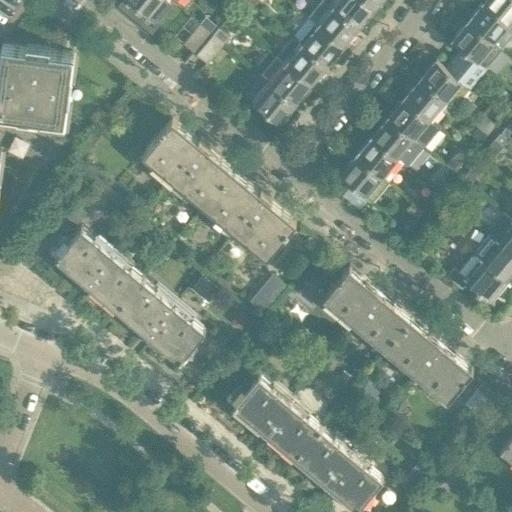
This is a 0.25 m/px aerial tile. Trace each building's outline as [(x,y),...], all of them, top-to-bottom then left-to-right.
[(133,0),(152,16),(165,0),(133,0)] [(255,3),(251,0),(241,0),(240,1),(250,9),(255,3)] [(359,25),(328,0),(320,0),(308,15),(309,16),(343,44),(359,25)] [(374,6),(366,0),(328,0),(359,25),(374,6)] [(485,0),(483,0),(468,19),(493,39),(509,20),(485,0)] [(511,0),(485,0),(509,20),(511,16),(511,0)] [(205,16),(200,22),(210,30),(215,24),(205,16)] [(343,44),(309,16),(293,34),(299,40),(327,63),(343,44)] [(502,46),(493,39),(468,19),(452,38),(462,46),(486,66),(502,46)] [(184,42),(194,50),(210,30),(200,22),(184,42)] [(228,35),(219,27),(213,33),(223,41),(228,35)] [(213,33),(197,53),(207,60),(223,41),(213,33)] [(327,63),(299,40),(293,34),(277,54),(283,59),(311,82),(327,63)] [(0,159),(2,148),(1,148),(1,147),(0,146),(0,109),(18,112),(19,110),(41,113),(41,115),(66,118),(69,98),(63,97),(67,70),(72,71),(75,50),(50,47),(50,49),(39,47),(39,46),(3,41),(0,61),(0,60),(0,159)] [(462,46),(453,55),(479,76),(487,67),(486,66),(462,46)] [(471,86),(479,76),(453,55),(445,65),(436,57),(420,77),(445,98),(452,104),(469,84),(471,86)] [(311,82),(283,59),(267,78),(295,101),(311,82)] [(295,101),(267,78),(261,73),(251,85),(257,90),(251,97),(279,121),(295,101)] [(420,77),(404,96),(429,116),(445,98),(420,77)] [(404,96),(388,115),(413,135),(429,116),(404,96)] [(487,132),(495,122),(484,113),(476,123),(477,125),(487,132)] [(199,135),(198,137),(172,115),(143,151),(205,202),(234,167),(209,146),(210,144),(199,135)] [(388,115),(372,134),(397,155),(413,135),(388,115)] [(487,132),(477,125),(472,131),(482,139),(487,132)] [(509,139),(500,131),(494,139),(503,146),(509,139)] [(372,134),(357,152),(382,173),(397,155),(372,134)] [(503,146),(494,139),(489,145),(498,153),(503,146)] [(357,152),(340,172),(365,193),(382,173),(357,152)] [(451,157),(446,162),(455,170),(460,164),(451,157)] [(234,167),(205,202),(267,254),(296,219),(271,197),(272,196),(261,186),(260,188),(234,167)] [(478,177),(469,169),(463,176),(472,184),(478,177)] [(472,184),(463,176),(457,183),(466,191),(472,184)] [(127,201),(142,214),(148,206),(142,201),(143,201),(133,193),(127,201)] [(420,195),(414,201),(424,209),(429,203),(420,195)] [(424,209),(414,201),(409,207),(418,215),(424,209)] [(446,215),(437,207),(431,214),(440,222),(446,215)] [(440,222),(431,214),(425,221),(435,229),(440,222)] [(511,217),(495,236),(511,249),(511,217)] [(56,253),(118,305),(143,274),(82,223),(68,239),(63,235),(54,246),(59,250),(56,253)] [(511,278),(511,249),(495,236),(480,255),(510,280),(511,278)] [(510,280),(480,255),(464,274),(453,265),(446,273),(462,286),(468,279),(477,286),(476,287),(480,289),(494,300),(510,280)] [(310,262),(304,277),(318,282),(324,268),(310,262)] [(411,314),(350,263),(324,294),(385,345),(411,314)] [(264,306),(288,280),(275,268),(251,295),(264,306)] [(206,326),(143,274),(118,305),(180,357),(183,354),(188,358),(197,347),(192,342),(206,326)] [(473,366),(411,314),(385,345),(448,397),(473,366)] [(233,401),(295,453),(321,422),(259,371),(246,387),(241,383),(232,394),(236,398),(233,401)] [(484,380),(479,386),(485,392),(491,385),(484,380)] [(367,381),(360,389),(366,393),(372,385),(367,381)] [(477,387),(464,402),(477,413),(489,398),(477,387)] [(383,474),(321,422),(295,453),(358,505),(361,501),(366,505),(375,494),(370,490),(383,474)] [(511,430),(501,444),(511,453),(511,430)] [(420,457),(412,468),(422,476),(431,466),(420,457)] [(439,467),(431,476),(438,483),(446,474),(439,467)]
